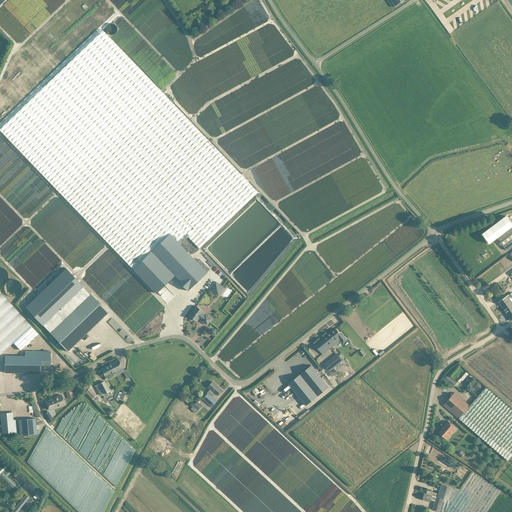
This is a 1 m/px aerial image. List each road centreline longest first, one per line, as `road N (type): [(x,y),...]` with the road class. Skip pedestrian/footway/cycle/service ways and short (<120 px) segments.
road 1 (unclassified): [(0,394),(170,336),(189,341),(229,379),(248,382),(434,233)]
road 2 (unclassified): [(410,503),(440,371),(501,331),(434,233)]
road 3 (unclassified): [(434,233),(270,0)]
